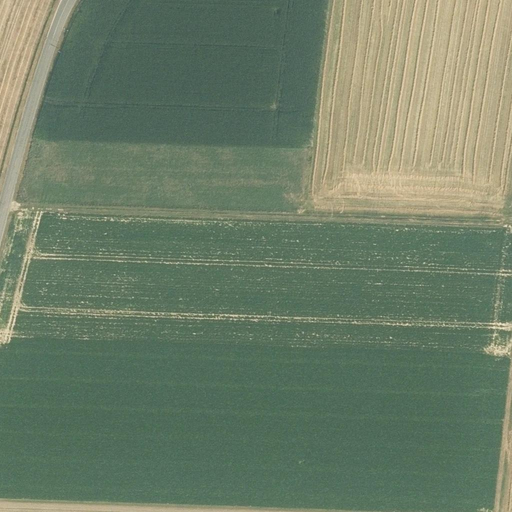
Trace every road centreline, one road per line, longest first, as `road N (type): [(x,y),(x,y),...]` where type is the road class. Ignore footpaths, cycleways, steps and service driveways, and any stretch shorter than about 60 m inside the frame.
road 1 (track): [(511,226),(4,207)]
road 2 (tertiary): [(0,223),(70,0)]
road 3 (track): [(511,370),(496,511)]
